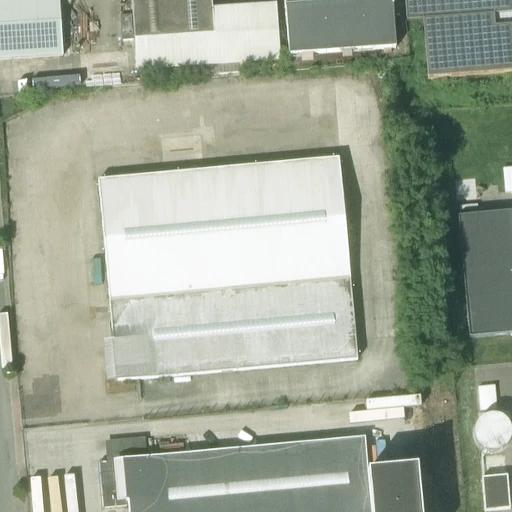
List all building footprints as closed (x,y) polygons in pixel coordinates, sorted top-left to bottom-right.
[(0,0),(0,60),(61,57),(57,0),(0,0)] [(213,38),(210,0),(130,0),(132,16),(134,41),(134,43),(213,38)] [(394,51),(391,0),(283,0),(285,27),(286,27),(288,57),(394,51)] [(511,0),(403,0),(406,22),(422,21),(427,80),(511,74),(511,46),(510,26),(494,27),(493,15),(511,13),(511,0)] [(132,16),(120,17),(122,42),(134,41),(132,16)] [(116,383),(357,361),(338,160),(97,182),(116,383)] [(504,194),(511,193),(511,168),(502,170),(504,194)] [(511,212),(458,218),(469,339),(511,334),(511,212)] [(511,428),(482,426),(480,460),(511,462),(511,450),(511,428)] [(420,511),(416,468),(367,473),(364,439),(146,459),(145,439),(109,442),(111,462),(98,463),(102,510),(128,508),(128,511),(420,511)] [(483,511),(484,511),(510,510),(507,477),(481,479),(483,511)]
